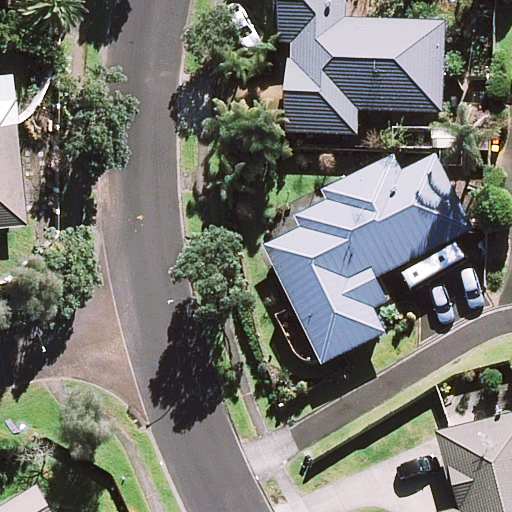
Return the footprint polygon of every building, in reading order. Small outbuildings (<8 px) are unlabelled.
[(352,0),(280,0),(280,31),(285,32),(284,47),(296,47),(296,63),(293,63),(291,136),(364,138),(364,115),(448,117),(451,24),(351,21),(352,0)] [(0,220),(20,219),(10,118),(0,118),(0,220)] [(407,174),(398,157),(328,193),(333,202),(298,219),(305,233),(269,251),(328,367),(389,336),(377,312),(394,303),(382,281),(478,233),(440,158),(407,174)] [(511,511),(511,416),(452,432),(440,435),(460,511),(457,511),(511,511)] [(56,511),(43,489),(3,511),(56,511)]
